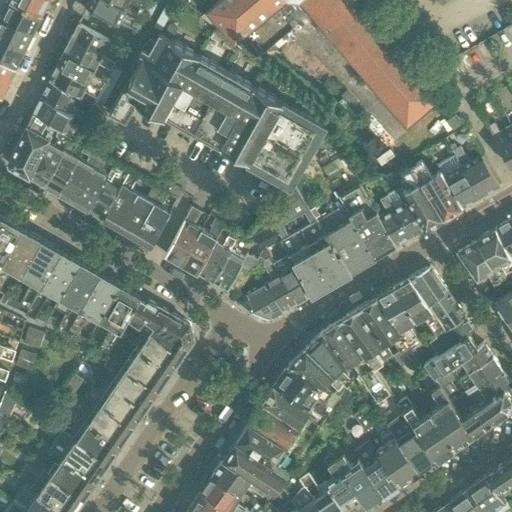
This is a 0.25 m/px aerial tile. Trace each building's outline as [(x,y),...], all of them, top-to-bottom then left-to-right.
[(7,0),(0,14),(0,15),(33,32),(41,15),(41,14),(14,0),(7,0)] [(14,0),(41,14),(47,3),(46,1),(46,0),(14,0)] [(126,8),(111,0),(89,0),(87,4),(119,22),(132,29),(137,21),(123,14),(126,8)] [(220,0),(204,14),(237,42),(235,44),(254,60),(260,54),(251,43),(248,46),(241,39),(285,0),(299,0),(406,125),(439,98),(418,75),(419,75),(415,70),(414,70),(376,25),(376,24),(372,20),(354,0),(220,0)] [(0,35),(25,48),(33,32),(0,15),(0,35)] [(114,60),(119,53),(118,52),(106,46),(109,40),(110,39),(79,22),(78,22),(71,36),(110,58),(114,60)] [(126,122),(139,98),(165,113),(221,144),(248,159),(248,160),(255,164),(269,172),(290,183),(292,181),(322,126),(323,125),(324,123),(300,110),(255,85),(198,53),(170,37),(170,38),(162,34),(162,32),(160,31),(155,41),(149,38),(147,37),(138,54),(143,56),(139,62),(138,61),(136,65),(137,65),(129,79),(128,78),(122,89),(109,112),(126,122)] [(0,56),(16,65),(25,48),(0,35),(0,56)] [(71,36),(64,50),(95,67),(98,61),(111,68),(114,60),(110,58),(71,36)] [(64,50),(56,65),(100,89),(104,80),(92,74),(95,67),(64,50)] [(0,75),(8,80),(16,65),(0,56),(0,75)] [(56,65),(49,80),(76,94),(81,96),(84,90),(92,94),(96,96),(100,89),(56,65)] [(0,93),(1,94),(8,80),(0,75),(0,93)] [(76,94),(49,80),(41,96),(73,114),(84,119),(88,112),(84,111),(71,104),(76,94)] [(32,113),(65,130),(76,136),(80,127),(69,121),(73,114),(41,96),(32,113)] [(9,164),(30,176),(49,140),(50,137),(49,137),(51,133),(53,128),(63,133),(65,130),(32,113),(8,161),(9,164)] [(511,166),(511,125),(511,124),(499,131),(494,121),(487,125),(511,167),(511,166)] [(30,176),(44,184),(67,141),(71,143),(73,139),(63,133),(53,128),(51,133),(58,137),(54,144),(49,140),(30,176)] [(44,184),(58,192),(74,163),(78,157),(70,152),(76,142),(76,141),(77,141),(74,139),(73,139),(71,143),(67,141),(44,184)] [(58,192),(73,201),(99,153),(84,145),(78,157),(85,161),(82,167),(74,163),(58,192)] [(441,170),(462,206),(480,196),(453,149),(451,146),(443,151),(451,164),(441,170)] [(453,149),(480,196),(499,185),(481,154),(468,161),(460,146),(457,147),(453,149)] [(88,209),(105,180),(108,174),(100,169),(107,157),(99,153),(73,201),(88,209)] [(411,165),(442,217),(462,206),(441,170),(440,169),(430,175),(421,160),(411,165)] [(322,167),(326,174),(336,168),(332,161),(322,167)] [(105,180),(88,209),(103,218),(129,171),(122,166),(115,162),(108,174),(105,180)] [(400,186),(425,227),(442,217),(411,165),(403,170),(410,181),(405,184),(404,182),(400,185),(400,186)] [(103,218),(118,226),(138,191),(131,187),(137,175),(129,171),(103,218)] [(165,178),(160,188),(168,193),(175,197),(179,190),(181,187),(165,178)] [(282,196),(332,281),(351,270),(340,251),(336,253),(317,220),(292,181),(290,183),(286,192),(282,196)] [(343,205),(375,256),(396,243),(379,215),(360,182),(338,196),(343,205)] [(118,226),(134,235),(160,188),(153,184),(146,196),(138,191),(118,226)] [(425,227),(400,186),(387,193),(411,235),(425,227)] [(160,188),(134,235),(151,245),(153,241),(170,210),(161,205),(168,193),(160,188)] [(379,215),(396,243),(411,235),(387,193),(379,198),(387,211),(379,215)] [(255,241),(264,247),(265,247),(280,239),(285,247),(295,265),(311,293),(319,289),(332,281),(282,196),(264,215),(265,215),(270,224),(255,234),(249,238),(255,241)] [(165,253),(182,263),(201,227),(193,223),(195,219),(196,220),(202,211),(191,205),(165,253)] [(340,251),(351,270),(375,256),(343,205),(317,220),(336,253),(340,251)] [(204,209),(197,220),(208,227),(215,216),(204,209)] [(0,267),(22,227),(14,221),(13,222),(2,215),(1,215),(1,213),(0,212),(0,267)] [(511,220),(511,218),(495,227),(511,257),(511,258),(511,220)] [(197,271),(215,240),(222,228),(224,223),(223,222),(216,219),(209,232),(201,227),(182,263),(197,271)] [(197,271),(212,280),(230,248),(237,236),(239,237),(241,233),(229,226),(224,223),(222,228),(229,231),(222,244),(215,240),(197,271)] [(42,238),(22,227),(0,267),(0,287),(0,286),(12,268),(22,273),(42,238)] [(476,238),(499,280),(505,276),(504,273),(511,268),(511,258),(511,257),(495,227),(476,238)] [(5,303),(26,312),(60,252),(62,250),(42,238),(22,273),(32,280),(21,300),(10,294),(9,296),(5,303)] [(499,280),(476,238),(460,247),(459,251),(477,277),(490,294),(499,289),(494,282),(499,280)] [(289,289),(296,302),(311,293),(295,265),(287,269),(277,251),(285,247),(280,239),(265,247),(271,254),(268,256),(279,274),(280,274),(289,289)] [(212,280),(227,289),(228,288),(238,294),(249,274),(246,272),(256,265),(261,261),(265,258),(260,254),(257,258),(247,253),(245,257),(230,248),(212,280)] [(26,312),(46,321),(49,316),(38,310),(50,290),(60,296),(80,260),(68,253),(67,256),(60,252),(26,312)] [(265,258),(261,261),(264,266),(271,278),(267,281),(284,309),(296,302),(289,289),(280,274),(279,274),(268,256),(265,258)] [(46,321),(66,331),(98,274),(91,270),(93,267),(80,260),(60,296),(56,302),(67,308),(61,320),(49,315),(49,316),(46,321)] [(430,264),(411,275),(428,300),(447,289),(430,264)] [(88,312),(99,318),(119,282),(99,271),(98,274),(66,331),(76,335),(88,312)] [(411,275),(394,285),(397,289),(417,317),(424,313),(433,326),(425,330),(428,334),(444,325),(437,313),(428,300),(411,275)] [(284,309),(267,281),(236,299),(268,318),(284,309)] [(119,333),(129,315),(140,294),(119,282),(99,318),(110,324),(99,346),(109,351),(119,333)] [(378,294),(410,342),(412,344),(421,338),(409,322),(417,317),(397,289),(394,285),(378,294)] [(0,291),(4,293),(0,299),(0,300),(0,301),(5,303),(9,296),(10,294),(11,293),(5,289),(0,286),(0,287),(0,291)] [(447,289),(428,300),(437,313),(456,302),(447,289)] [(511,290),(494,301),(506,318),(511,314),(511,290)] [(129,315),(151,330),(152,329),(185,351),(194,338),(190,323),(140,294),(129,315)] [(376,295),(359,306),(383,342),(393,335),(401,347),(410,342),(378,294),(376,295)] [(465,315),(456,302),(437,313),(444,325),(446,328),(465,315)] [(359,306),(340,318),(373,367),(375,366),(392,354),(383,342),(359,306)] [(432,340),(438,350),(468,332),(474,328),(465,315),(446,328),(444,325),(428,334),(432,340)] [(340,318),(323,329),(346,362),(347,364),(354,359),(366,378),(365,378),(372,389),(373,389),(378,396),(390,388),(379,373),(375,366),(373,367),(340,318)] [(0,333),(19,339),(22,329),(0,322),(0,333)] [(29,326),(23,342),(39,347),(44,331),(29,326)] [(152,329),(151,330),(114,384),(147,406),(185,351),(152,329)] [(323,329),(306,346),(348,385),(352,380),(341,368),(346,362),(323,329)] [(424,360),(430,370),(434,375),(449,364),(477,346),(468,332),(438,350),(424,360)] [(463,364),(468,371),(492,355),(483,341),(477,346),(449,364),(455,372),(459,370),(460,366),(463,364)] [(401,347),(392,354),(400,365),(418,353),(412,344),(410,342),(401,347)] [(0,354),(12,359),(15,349),(0,343),(0,354)] [(116,346),(112,352),(122,360),(127,353),(116,346)] [(306,346),(289,363),(322,385),(328,379),(337,388),(332,391),(339,396),(348,385),(306,346)] [(18,356),(21,357),(31,363),(35,354),(21,348),(18,356)] [(468,391),(502,368),(492,355),(468,371),(459,378),(467,390),(468,391)] [(31,363),(21,357),(18,366),(29,370),(31,363)] [(288,363),(276,381),(326,415),(330,409),(313,397),(322,385),(289,363),(288,363)] [(455,372),(449,364),(434,375),(442,386),(450,380),(457,375),(455,372)] [(0,377),(5,379),(8,369),(0,365),(0,377)] [(505,388),(511,383),(502,368),(468,391),(478,405),(505,388)] [(430,409),(456,445),(475,432),(462,415),(453,402),(452,400),(444,388),(442,386),(434,375),(430,370),(422,375),(440,401),(430,409)] [(62,388),(69,392),(72,394),(82,378),(74,372),(62,388)] [(9,390),(19,397),(26,378),(16,373),(9,387),(9,390)] [(444,388),(452,400),(453,402),(462,415),(475,432),(489,422),(510,408),(511,399),(511,398),(511,399),(505,388),(478,405),(468,391),(467,390),(460,395),(450,380),(442,386),(444,388)] [(276,381),(262,402),(298,426),(306,414),(320,423),(326,415),(276,381)] [(94,413),(77,438),(109,461),(147,406),(114,384),(98,408),(93,405),(90,410),(94,413)] [(0,402),(0,411),(3,413),(10,416),(18,397),(5,389),(0,402)] [(420,416),(406,396),(398,401),(405,412),(414,425),(437,458),(438,458),(456,445),(430,409),(420,416)] [(262,402),(249,420),(290,447),(299,453),(305,445),(291,436),(298,426),(262,402)] [(388,427),(379,433),(371,421),(371,422),(362,408),(353,414),(365,431),(401,483),(419,471),(390,430),(389,427),(388,427)] [(0,433),(10,418),(3,413),(0,411),(0,433)] [(414,425),(405,412),(387,425),(388,427),(389,427),(390,430),(419,471),(427,466),(427,465),(437,458),(414,425)] [(249,420),(236,438),(278,464),(290,447),(249,420)] [(57,451),(63,455),(96,479),(109,461),(77,438),(75,437),(68,448),(62,444),(57,451)] [(236,438),(223,457),(274,490),(286,470),(278,464),(236,438)] [(359,457),(385,495),(401,483),(370,438),(354,449),(359,457)] [(343,452),(338,444),(330,450),(332,452),(369,506),(385,495),(359,457),(350,463),(343,452)] [(326,480),(347,511),(359,511),(369,506),(332,452),(324,456),(328,462),(327,463),(335,474),(326,480)] [(63,455),(51,472),(84,496),(96,479),(63,455)] [(502,496),(511,490),(511,487),(511,486),(511,481),(511,480),(511,455),(487,473),(497,489),(502,496)] [(223,457),(212,473),(240,492),(247,482),(255,487),(269,497),(274,490),(223,457)] [(31,487),(38,492),(67,511),(73,511),(84,496),(51,472),(44,468),(31,487)] [(306,486),(323,511),(347,511),(326,480),(318,486),(308,472),(300,477),(303,482),(306,486)] [(258,511),(255,510),(252,508),(250,511),(234,500),(240,492),(212,473),(201,489),(235,511),(258,511)] [(502,511),(510,507),(502,496),(497,489),(487,473),(468,486),(485,511),(502,511)] [(24,483),(13,500),(26,509),(31,511),(67,511),(38,492),(31,487),(24,483)] [(297,506),(300,511),(323,511),(306,486),(301,488),(298,491),(298,492),(293,500),(297,506)] [(449,499),(458,511),(485,511),(468,486),(449,499)] [(199,491),(190,505),(200,511),(235,511),(201,489),(199,491)] [(458,511),(449,499),(430,511),(458,511)] [(4,511),(31,511),(26,509),(13,500),(4,511)] [(260,510),(262,511),(300,511),(297,506),(287,511),(280,511),(278,510),(269,501),(260,510)]
